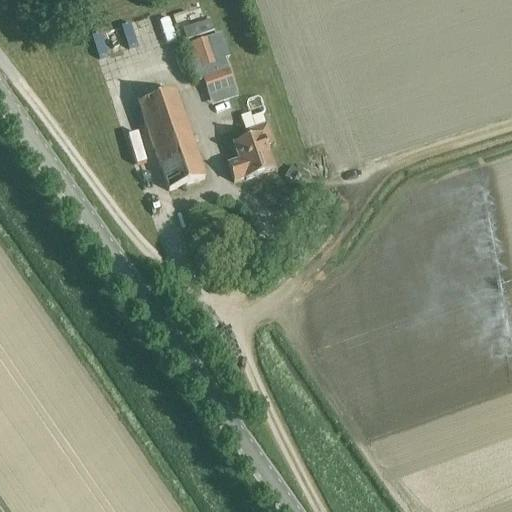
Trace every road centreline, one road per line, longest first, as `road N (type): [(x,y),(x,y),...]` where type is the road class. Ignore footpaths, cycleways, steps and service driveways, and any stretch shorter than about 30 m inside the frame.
road 1 (tertiary): [(293,511),(0,91)]
road 2 (track): [(235,331),(318,264),(380,175),(511,126)]
road 3 (track): [(276,302),(417,511)]
